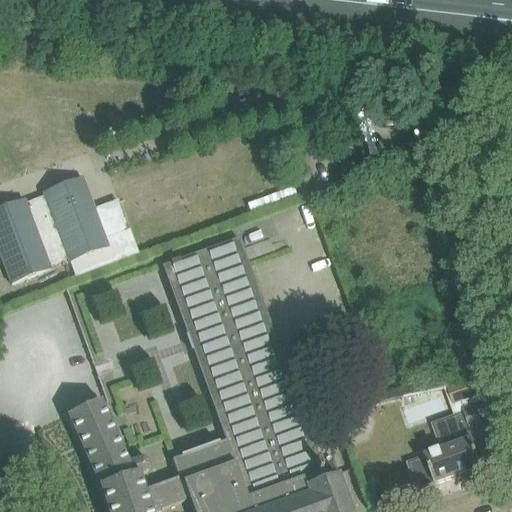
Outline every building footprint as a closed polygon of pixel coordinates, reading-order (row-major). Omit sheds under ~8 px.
[(105,240),(94,211),(82,180),(43,194),(44,198),(26,205),(24,201),(0,210),(0,255),(12,286),(51,272),(49,268),(68,261),(70,264),(75,280),(139,256),(129,231),(105,240)] [(239,241),(162,268),(204,386),(281,358),(239,241)] [(225,443),(200,452),(213,487),(238,478),(246,501),(306,480),(298,457),(315,451),(281,358),(204,386),(225,443)] [(475,399),(480,398),(473,379),(447,389),(448,390),(454,388),(463,413),(464,412),(465,417),(459,419),(464,434),(441,443),(444,451),(425,458),(426,460),(413,465),(411,469),(417,487),(422,488),(435,484),(436,486),(483,470),(482,469),(486,467),(487,471),(504,465),(490,425),(495,424),(488,403),(478,406),(475,399)] [(346,387),(352,403),(368,397),(363,382),(346,387)] [(99,490),(139,477),(147,474),(150,468),(148,462),(143,459),(129,464),(101,403),(66,418),(98,489),(99,490)] [(358,412),(342,418),(348,434),(364,428),(358,412)] [(350,511),(338,477),(326,482),(315,451),(298,457),(306,480),(246,501),(238,478),(213,487),(200,452),(172,462),(178,479),(144,492),(150,511),(159,511),(189,501),(192,511),(350,511)] [(150,511),(144,492),(139,477),(99,490),(105,511),(150,511)]
